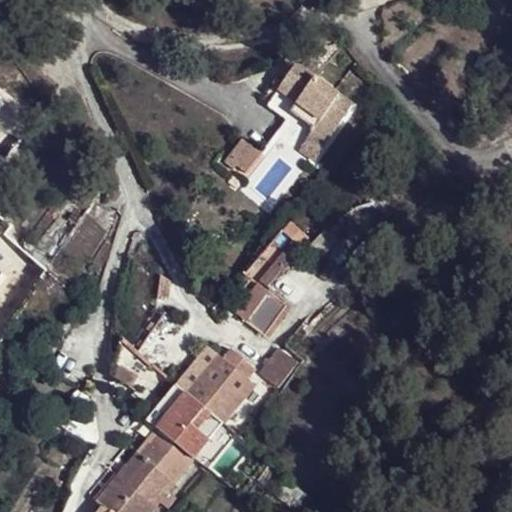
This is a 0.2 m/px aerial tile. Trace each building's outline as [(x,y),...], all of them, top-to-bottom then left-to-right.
[(353,107),(295,66),(278,94),(296,108),(292,115),(313,132),(306,138),(322,150),(353,107)] [(0,176),(37,124),(0,97),(0,176)] [(306,138),(298,149),(315,160),(322,150),(306,138)] [(239,148),(225,165),(244,178),(259,157),(239,148)] [(299,252),(307,240),(288,226),(281,237),(293,247),(299,252)] [(293,247),(256,289),(265,296),(301,254),(299,252),(293,247)] [(244,325),(265,296),(255,288),(234,317),(244,325)] [(262,338),(283,309),(265,296),(244,325),(262,338)] [(161,311),(129,347),(138,355),(172,320),(161,311)] [(138,355),(129,347),(125,344),(101,372),(123,393),(149,365),(138,355)] [(282,351),(262,377),(280,390),(301,365),(282,351)] [(185,398),(221,428),(253,388),(245,382),(254,371),(229,352),(221,362),(216,359),(185,398)] [(156,433),(185,398),(179,391),(149,429),(156,433)] [(193,462),(221,428),(185,398),(156,433),(193,462)] [(91,446),(98,437),(66,415),(59,425),(91,446)] [(172,486),(193,462),(156,433),(149,429),(144,427),(137,434),(147,442),(136,457),(172,486)] [(227,432),(221,428),(193,462),(199,467),(227,432)] [(136,457),(117,481),(154,510),(158,505),(166,511),(175,500),(167,493),(172,486),(136,457)] [(155,511),(154,510),(117,481),(105,495),(97,504),(103,509),(99,511),(155,511)] [(293,511),(305,498),(287,482),(274,498),(290,511),(293,511)]
